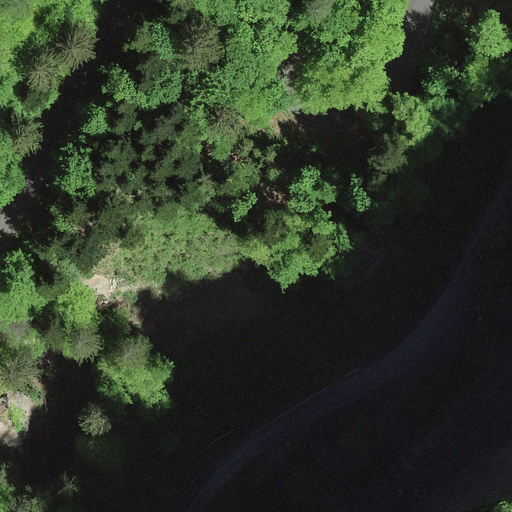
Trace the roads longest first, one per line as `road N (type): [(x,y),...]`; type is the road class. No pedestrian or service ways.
road 1 (track): [(185,511),(243,449),(408,343),(477,245),(511,177)]
road 2 (unclassified): [(428,0),(394,75),(366,102),(340,112),(315,112),(288,79),(290,0)]
road 3 (unclassified): [(125,0),(0,239)]
